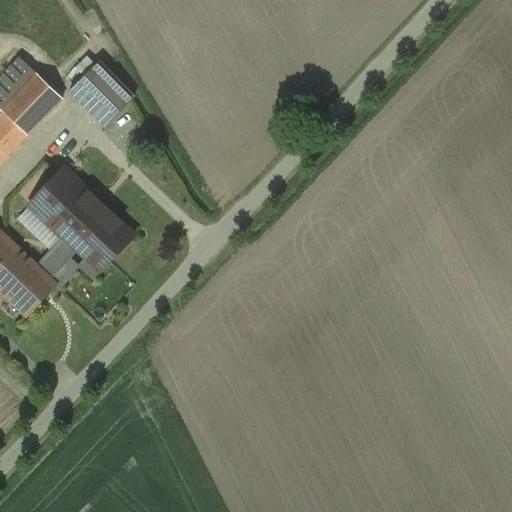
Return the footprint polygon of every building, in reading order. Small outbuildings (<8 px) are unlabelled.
[(0,163),(63,98),(21,58),(0,79),(0,108),(3,111),(0,114),(0,163)] [(134,99),(98,63),(70,91),(106,127),(134,99)] [(136,236),(66,170),(31,206),(64,238),(78,251),(87,259),(80,266),(82,268),(94,279),(136,236)] [(37,268),(0,233),(0,287),(27,313),(53,286),(54,284),(51,281),(37,268)] [(78,251),(64,238),(37,268),(51,281),(72,258),(78,251)] [(80,266),(72,258),(51,281),(54,284),(53,286),(59,292),(82,268),(80,266)]
